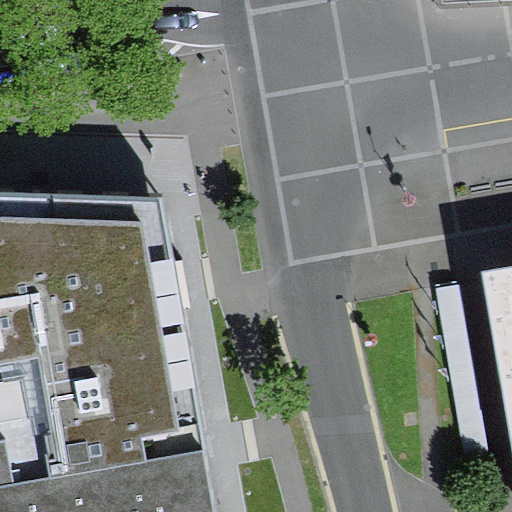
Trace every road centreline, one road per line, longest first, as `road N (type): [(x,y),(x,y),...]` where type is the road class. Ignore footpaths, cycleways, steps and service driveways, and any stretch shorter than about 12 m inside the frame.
road 1 (residential): [(363,511),(280,127)]
road 2 (residential): [(0,43),(257,0)]
road 3 (residential): [(511,88),(280,127)]
road 4 (residential): [(280,127),(257,0)]
